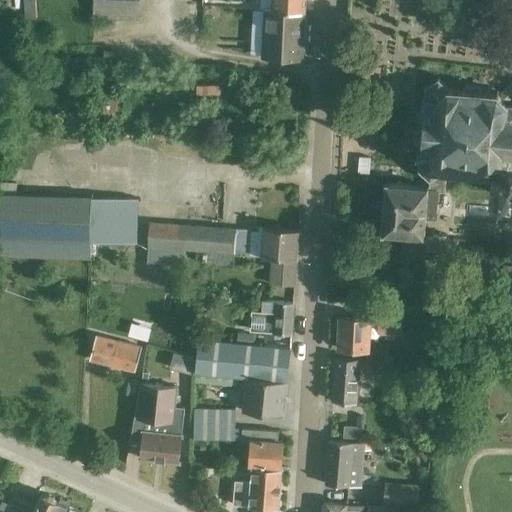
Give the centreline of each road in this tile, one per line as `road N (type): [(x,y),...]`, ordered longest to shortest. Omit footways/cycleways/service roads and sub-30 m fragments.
road 1 (residential): [(303,511),(323,0)]
road 2 (tertiary): [(162,511),(0,439)]
